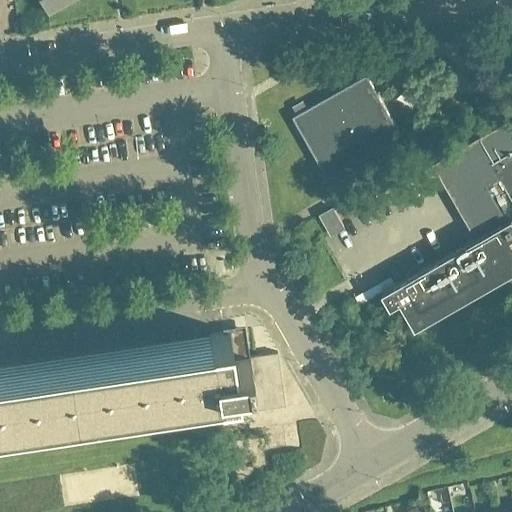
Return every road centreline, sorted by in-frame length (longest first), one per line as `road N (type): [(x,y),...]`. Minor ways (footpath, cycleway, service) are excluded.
road 1 (residential): [(268,286),(0,328)]
road 2 (residential): [(268,286),(250,245),(219,29)]
road 3 (residential): [(0,62),(219,29)]
road 4 (residential): [(371,463),(268,286)]
road 5 (residential): [(219,29),(420,0)]
road 6 (unclassified): [(371,463),(511,383)]
